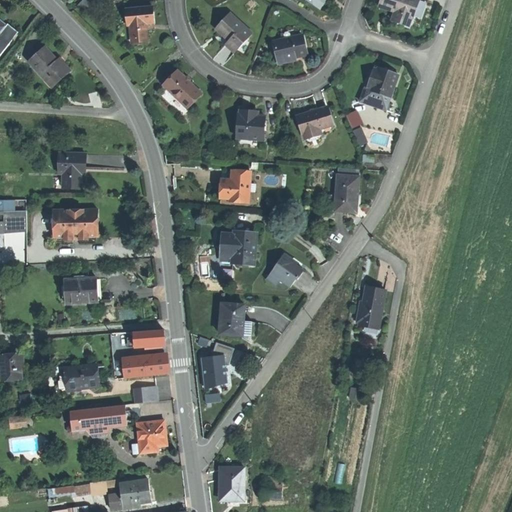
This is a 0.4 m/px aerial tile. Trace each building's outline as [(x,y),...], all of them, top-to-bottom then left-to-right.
[(307,0),(321,9),(327,0),(307,0)] [(418,0),(382,0),(379,8),(395,13),(401,15),(398,24),(408,28),(411,19),(413,20),(420,1),(418,0)] [(153,7),(129,9),(132,41),(148,40),(147,24),(155,24),(154,16),(153,7)] [(401,15),(395,13),(392,22),(398,24),(401,15)] [(230,14),(216,29),(224,37),(229,42),(226,45),(235,53),(252,35),(230,14)] [(41,17),(24,30),(33,41),(49,27),(41,17)] [(0,57),(14,40),(11,38),(18,30),(10,23),(7,26),(0,35),(0,57)] [(14,40),(20,32),(18,30),(11,38),(14,40)] [(303,38),(274,44),(279,66),(291,63),(290,60),(295,59),(307,57),(303,38)] [(45,48),(30,63),(48,83),(53,78),(58,83),(71,71),(64,64),(60,59),(57,61),(45,48)] [(372,90),(371,93),(391,99),(399,76),(379,70),(378,72),(374,71),(371,80),(375,82),(372,90)] [(178,71),(164,85),(187,108),(201,94),(190,83),(178,71)] [(48,83),(53,88),(58,83),(53,78),(48,83)] [(371,93),(365,91),(360,105),(386,113),(391,99),(371,93)] [(360,109),(348,114),(355,128),(366,123),(360,109)] [(311,115),(298,119),(303,136),(305,136),(305,139),(321,134),(320,131),(333,128),(328,110),(311,115)] [(240,117),(238,139),(239,139),(261,141),(264,141),(266,119),(258,118),(250,118),(240,117)] [(365,126),(356,130),(363,146),(372,142),(365,126)] [(261,141),(239,139),(239,145),(250,146),(249,149),(260,150),(261,141)] [(87,155),(60,154),(59,174),(64,175),(63,189),(82,189),(82,175),(86,175),(87,166),(87,155)] [(234,180),(224,179),(223,199),(234,200),(235,203),(251,204),(254,171),(235,169),(234,180)] [(346,176),(341,176),(339,201),(338,212),(359,213),(361,195),(362,178),(346,176)] [(339,201),(330,200),(329,211),(338,212),(339,201)] [(99,211),(53,211),(54,239),(72,239),(72,241),(77,241),(80,241),(80,238),(99,238),(99,211)] [(248,233),(238,232),(238,234),(236,260),(236,264),(257,265),(258,233),(248,233)] [(238,234),(225,234),(224,259),(236,260),(238,234)] [(285,255),(267,279),(276,286),(280,280),(290,288),(296,280),(297,280),(299,277),(303,271),(290,261),(291,259),(285,255)] [(98,278),(65,281),(67,305),(100,302),(99,290),(98,278)] [(365,288),(363,305),(362,310),(358,310),(356,322),(358,323),(360,325),(374,327),(375,320),(380,321),(385,291),(365,288)] [(250,306),(227,304),(225,335),(256,337),(256,330),(257,321),(249,321),(250,306)] [(165,330),(134,333),(136,348),(167,346),(166,339),(165,330)] [(115,353),(129,351),(128,334),(114,335),(115,353)] [(235,349),(217,343),(213,357),(203,358),(206,385),(229,382),(226,363),(230,364),(233,356),(235,349)] [(12,355),(0,356),(0,380),(0,381),(22,379),(21,365),(24,365),(23,354),(12,355)] [(169,359),(123,364),(125,379),(170,374),(169,359)] [(98,365),(66,368),(69,390),(85,388),(100,386),(98,365)] [(162,398),(171,397),(170,383),(160,384),(162,398)] [(158,387),(143,388),(145,403),(159,401),(158,387)] [(143,388),(135,389),(137,404),(145,403),(143,388)] [(223,392),(208,394),(209,403),(224,401),(223,392)] [(127,405),(73,411),(74,426),(75,431),(79,431),(129,426),(127,405)] [(27,416),(11,417),(12,428),(28,427),(27,416)] [(166,421),(139,424),(141,445),(142,454),(160,452),(160,451),(159,447),(163,446),(169,446),(168,433),(166,421)] [(74,426),(70,428),(71,433),(74,435),(78,435),(79,431),(75,431),(74,426)] [(245,467),(220,467),(220,480),(224,480),(224,490),(224,500),(231,500),(239,500),(245,500),(245,492),(245,467)] [(121,484),(123,494),(125,508),(136,507),(136,503),(141,502),(153,501),(151,491),(150,480),(121,484)] [(106,481),(87,483),(87,489),(88,493),(107,491),(106,481)] [(289,484),(269,482),(267,496),(287,499),(289,484)] [(123,494),(110,496),(112,510),(125,508),(123,494)]
